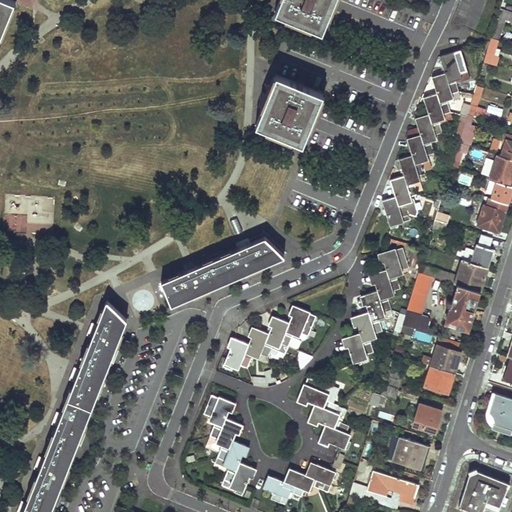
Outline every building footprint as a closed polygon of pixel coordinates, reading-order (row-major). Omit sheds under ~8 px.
[(8,0),(0,0),(0,36),(14,2),(8,0)] [(334,0),(279,0),(275,12),(321,31),(334,0)] [(509,23),(511,14),(500,10),(491,39),(497,41),(504,21),(509,23)] [(490,64),(497,41),(491,39),(484,62),(490,64)] [(441,57),(446,73),(447,78),(454,76),(462,73),(460,70),(467,68),(462,51),(441,57)] [(432,78),(436,93),(438,99),(445,97),(453,95),(451,91),(458,89),(454,76),(447,78),(446,73),(432,78)] [(323,94),(276,75),(255,125),(302,145),(323,94)] [(483,89),(476,86),(467,116),(496,125),(499,116),(476,109),(483,89)] [(436,93),(423,97),(428,114),(429,119),(437,117),(443,115),(442,112),(449,110),(445,97),(438,99),(436,93)] [(419,134),(419,135),(421,140),(429,138),(435,135),(434,132),(441,130),(437,117),(429,119),(428,114),(414,119),(419,134)] [(511,160),(511,135),(504,133),(502,139),(504,140),(499,157),(511,160)] [(413,161),(420,159),(427,157),(425,153),(433,150),(429,138),(421,140),(419,135),(419,134),(405,139),(411,155),(413,161)] [(397,160),(403,177),(405,183),(413,180),(419,178),(418,174),(424,172),(420,159),(413,161),(411,155),(397,160)] [(496,181),(508,185),(511,170),(511,160),(499,157),(496,156),(489,179),(496,181)] [(430,157),(423,159),(426,168),(433,166),(430,157)] [(397,203),(404,200),(411,198),(410,194),(417,192),(413,180),(405,183),(403,177),(389,182),(395,198),(397,203)] [(505,210),(511,189),(511,186),(508,185),(496,181),(488,204),(505,210)] [(450,192),(444,190),(435,219),(448,223),(450,215),(443,213),(450,192)] [(409,213),(404,200),(397,203),(395,198),(382,202),(392,228),(398,226),(396,222),(403,220),(402,216),(409,213)] [(477,224),(499,231),(505,210),(488,204),(484,203),(477,224)] [(26,233),(27,215),(4,214),(4,231),(26,233)] [(448,223),(435,219),(432,227),(445,231),(448,223)] [(481,233),(479,240),(491,243),(493,236),(481,233)] [(264,237),(161,281),(171,304),(277,259),(264,237)] [(487,267),(492,249),(476,244),(474,250),(465,247),(462,259),(487,267)] [(386,270),(389,277),(397,274),(404,272),(403,269),(411,266),(405,249),(398,252),(396,247),(381,253),(386,270)] [(432,250),(426,248),(423,257),(429,259),(432,250)] [(479,291),(487,267),(462,259),(457,274),(422,263),(419,272),(432,276),(457,283),(479,291)] [(371,275),(377,291),(379,300),(388,297),(395,295),(394,291),(402,288),(397,274),(389,277),(386,270),(371,275)] [(425,300),(432,276),(419,272),(412,296),(425,300)] [(449,307),(472,315),(479,291),(457,283),(449,307)] [(367,312),(370,321),(378,318),(385,316),(384,312),(392,309),(388,297),(379,300),(377,291),(362,296),(367,312)] [(425,300),(412,296),(403,324),(426,331),(429,320),(429,319),(428,317),(428,316),(420,314),(425,300)] [(22,511),(49,511),(125,320),(106,301),(22,511)] [(288,322),(285,329),(293,332),(300,335),(301,331),(309,334),(316,317),(308,314),(309,311),(295,306),(288,322)] [(467,329),(472,315),(449,307),(444,322),(467,329)] [(354,316),(359,333),(362,342),(369,339),(376,337),(375,332),(382,330),(378,318),(370,321),(367,312),(354,316)] [(266,340),(272,343),(280,346),(282,342),(288,344),(293,332),(285,329),(288,322),(274,317),(268,333),(266,340)] [(248,344),(245,352),(252,354),(260,358),(261,354),(267,356),(272,343),(266,340),(268,333),(254,328),(248,344)] [(362,342),(359,333),(345,337),(354,365),(362,363),(360,359),(367,357),(366,353),(373,351),(369,339),(362,342)] [(459,341),(439,335),(430,363),(454,371),(460,351),(457,350),(459,341)] [(234,338),(223,366),(230,369),(232,364),(240,367),(241,365),(247,367),(252,354),(245,352),(248,344),(234,338)] [(447,391),(454,371),(430,363),(424,384),(447,391)] [(403,373),(389,369),(384,383),(398,388),(403,373)] [(323,387),(309,381),(306,388),(303,387),(298,399),(314,405),(320,408),(322,402),(325,396),(320,394),(323,387)] [(398,388),(384,383),(378,403),(384,405),(387,396),(395,398),(398,388)] [(511,398),(494,392),(488,411),(490,413),(492,415),(493,417),(494,418),(494,422),(492,422),(491,427),(510,434),(511,430),(511,398)] [(208,419),(216,423),(223,426),(228,417),(234,403),(220,396),(219,399),(211,395),(203,413),(210,416),(208,419)] [(334,406),(322,402),(320,408),(314,405),(308,420),(324,426),(330,429),(334,421),(336,414),(332,413),(334,406)] [(441,410),(419,402),(412,424),(434,431),(441,410)] [(230,448),(234,440),(242,424),(228,417),(223,426),(216,423),(210,434),(218,438),(216,442),(223,445),(230,448)] [(330,429),(324,426),(319,440),(344,450),(347,443),(343,442),(346,435),(341,433),(345,426),(334,421),(330,429)] [(427,445),(399,436),(391,459),(419,468),(427,445)] [(223,445),(216,458),(224,462),(222,465),(230,469),(235,472),(240,463),(248,447),(234,440),(230,448),(223,445)] [(311,478),(309,484),(322,490),(325,483),(328,485),(331,479),(332,479),(335,472),(310,461),(304,475),(311,478)] [(234,491),(233,494),(240,497),(254,470),(240,463),(235,472),(230,469),(223,482),(229,485),(228,488),(234,491)] [(289,469),(283,482),(290,485),(288,491),(299,496),(302,490),(306,492),(309,484),(311,478),(304,475),(289,469)] [(351,493),(396,508),(399,498),(412,502),(418,484),(374,469),(368,486),(354,481),(351,493)] [(460,506),(474,511),(482,511),(487,501),(500,506),(509,484),(478,471),(470,474),(460,506)] [(283,482),(268,476),(263,489),(273,494),(270,501),(279,504),(282,498),(285,499),(288,491),(290,485),(283,482)]
